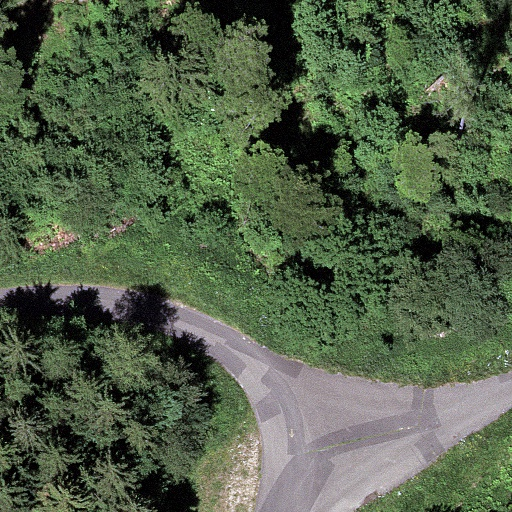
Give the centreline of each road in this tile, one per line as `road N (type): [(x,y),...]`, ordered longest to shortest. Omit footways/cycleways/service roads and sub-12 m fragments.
road 1 (unclassified): [(0,303),(92,301),(181,321),(243,356),(342,442)]
road 2 (unclassified): [(342,442),(511,387)]
